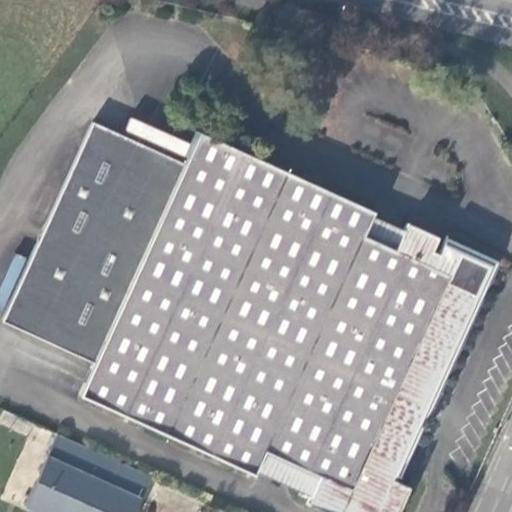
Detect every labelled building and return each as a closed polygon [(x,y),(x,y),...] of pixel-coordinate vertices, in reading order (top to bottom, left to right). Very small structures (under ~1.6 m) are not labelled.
[(6,325),(97,365),(83,397),(258,474),(260,471),(267,454),(300,467),(292,484),(316,495),(313,504),(330,511),(397,511),(408,488),(392,479),(395,472),(408,478),(430,429),(423,422),(435,390),(445,394),(500,262),(447,239),(440,254),(433,251),(441,235),(409,220),(403,234),(394,254),(362,239),(371,220),(376,210),(201,132),(188,165),(93,127),(6,325)] [(403,234),(371,220),(362,239),(394,254),(403,234)] [(435,390),(423,422),(430,429),(445,394),(435,390)] [(267,454),(260,471),(292,484),(300,467),(267,454)] [(136,511),(141,501),(52,459),(28,507),(39,511),(136,511)]
